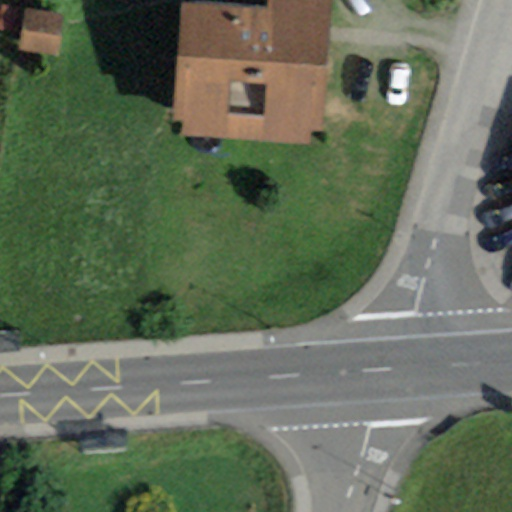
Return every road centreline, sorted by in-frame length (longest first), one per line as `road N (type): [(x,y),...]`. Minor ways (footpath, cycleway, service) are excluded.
road 1 (primary): [(0,396),(400,367)]
road 2 (residential): [(400,367),(511,0)]
road 3 (residential): [(349,511),(400,367)]
